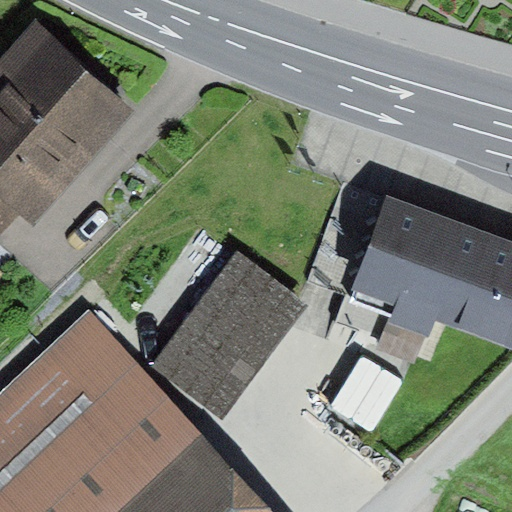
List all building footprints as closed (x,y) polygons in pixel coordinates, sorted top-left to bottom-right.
[(140,112),(38,19),(0,60),(0,236),(19,216),(33,228),(140,112)] [(511,348),(511,242),(387,198),(353,292),(395,308),(389,323),(429,338),(435,321),(511,348)] [(224,417),(308,306),(239,255),(156,366),(224,417)] [(280,511),(87,311),(0,394),(0,511),(280,511)] [(429,338),(389,323),(379,350),(419,365),(429,338)] [(362,357),(332,408),(374,433),(404,382),(362,357)]
